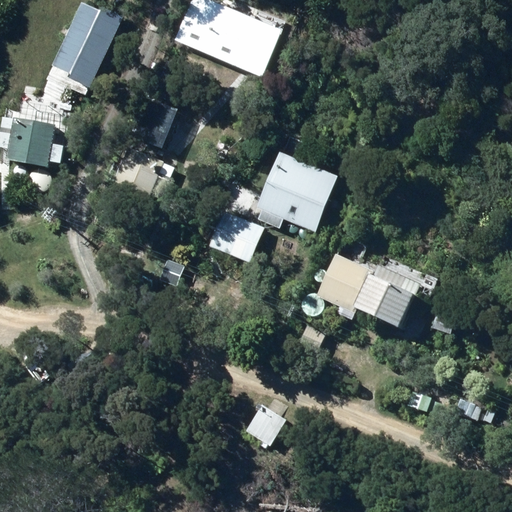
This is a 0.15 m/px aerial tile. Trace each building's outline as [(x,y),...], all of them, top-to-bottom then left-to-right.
[(215,0),(200,0),(181,45),(276,87),(298,36),(215,0)] [(49,73),(66,81),(65,85),(86,94),(117,26),(79,8),(49,73)] [(161,165),(149,161),(153,149),(160,152),(172,118),(143,107),(127,152),(124,151),(108,196),(144,209),(151,192),(162,196),(171,172),(160,168),(161,165)] [(11,123),(2,167),(50,176),(55,150),(49,148),(52,132),(11,123)] [(279,218),(312,231),(335,175),(276,151),(253,208),(258,210),(254,219),(275,228),(279,218)] [(221,210),(207,246),(247,262),(261,226),(221,210)] [(415,284),(371,264),(368,270),(332,254),(313,295),(336,306),(333,311),(347,318),(352,308),(398,329),(413,296),(410,294),(415,284)] [(434,282),(436,276),(434,270),(428,268),(423,270),(420,276),(422,282),(428,284),(434,282)] [(439,313),(434,333),(459,340),(464,321),(439,313)] [(509,395),(473,373),(450,412),(486,434),(509,395)] [(259,405),(243,431),(267,445),(282,420),(259,405)]
